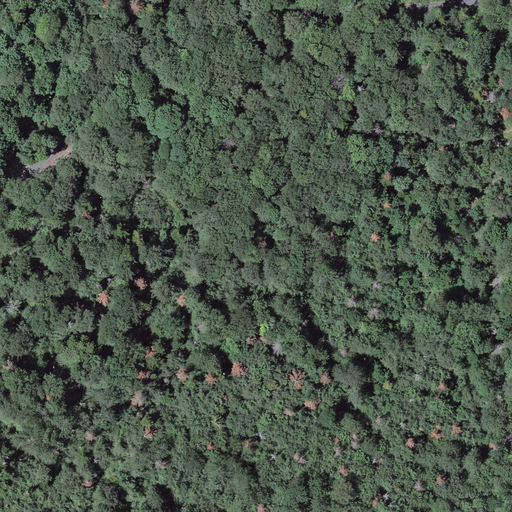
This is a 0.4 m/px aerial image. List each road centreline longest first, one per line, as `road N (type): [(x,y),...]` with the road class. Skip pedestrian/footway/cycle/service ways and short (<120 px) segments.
road 1 (track): [(511,13),(104,511)]
road 2 (unclassified): [(472,0),(285,16),(202,39),(109,95),(0,198)]
road 3 (unclassified): [(511,203),(494,292),(511,458)]
road 4 (track): [(0,60),(13,189)]
